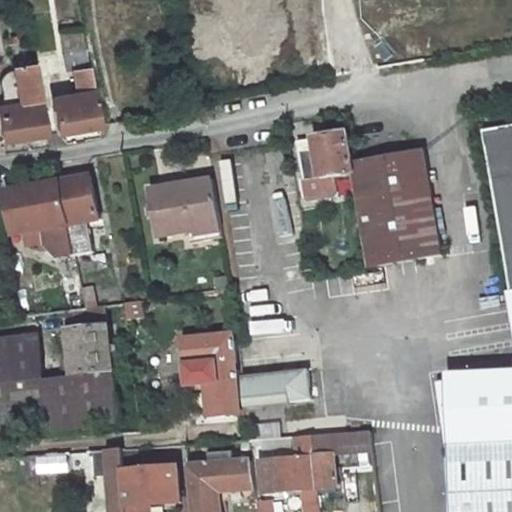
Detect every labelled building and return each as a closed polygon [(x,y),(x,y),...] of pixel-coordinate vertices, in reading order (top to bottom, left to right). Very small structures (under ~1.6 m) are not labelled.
[(62,44),(63,55),(86,52),(84,40),(62,44)] [(57,133),(99,125),(89,68),(86,52),(63,55),(66,72),(72,71),(77,95),(51,100),(57,133)] [(47,134),(35,64),(14,68),(14,69),(21,104),(6,106),(0,106),(0,122),(3,142),(47,134)] [(21,104),(14,69),(3,82),(6,106),(21,104)] [(511,126),(484,132),(511,292),(511,291),(511,126)] [(89,222),(100,220),(92,177),(61,182),(71,226),(70,226),(76,256),(94,252),(89,222)] [(197,240),(224,236),(214,180),(150,192),(159,242),(196,235),(197,240)] [(71,226),(61,182),(6,193),(14,236),(39,232),(46,230),(49,245),(54,244),(63,253),(64,258),(76,256),(70,226),(71,226)] [(50,248),(49,245),(46,230),(39,232),(42,250),(50,248)] [(64,258),(63,253),(54,244),(49,245),(64,258)] [(84,295),(94,293),(87,259),(77,261),(82,287),(84,295)] [(218,289),(228,288),(226,277),(216,279),(218,289)] [(87,309),(84,295),(82,287),(65,292),(70,312),(87,309)] [(108,319),(127,317),(125,304),(106,307),(108,319)] [(67,312),(75,376),(45,379),(39,338),(0,343),(0,432),(119,419),(112,355),(119,353),(118,342),(111,343),(108,319),(106,307),(87,309),(70,312),(67,312)] [(236,365),(238,364),(235,335),(185,340),(187,366),(188,366),(190,386),(206,384),(210,418),(242,416),(238,379),(236,365)] [(292,403),(312,400),(309,371),(243,378),(247,409),(292,404),(292,403)] [(248,415),(247,409),(243,378),(238,379),(242,416),(248,415)] [(315,437),(315,456),(334,455),(375,454),(372,432),(340,434),(315,437)] [(321,511),(320,504),(319,490),(315,456),(315,437),(298,439),(300,458),(261,461),(264,496),(303,492),(306,511),(321,511)] [(124,450),(110,451),(113,511),(128,511),(126,473),(124,450)] [(211,467),(190,469),(193,497),(194,511),(221,511),(219,492),(257,489),(254,464),(234,465),(233,454),(210,456),(211,467)] [(319,490),(337,488),(334,455),(315,456),(319,490)] [(40,456),(15,457),(17,479),(41,478),(40,456)] [(182,503),(179,468),(126,473),(128,511),(151,511),(151,506),(182,503)] [(319,490),(320,504),(339,502),(337,488),(319,490)] [(274,511),(273,498),(260,500),(261,511),(274,511)]
